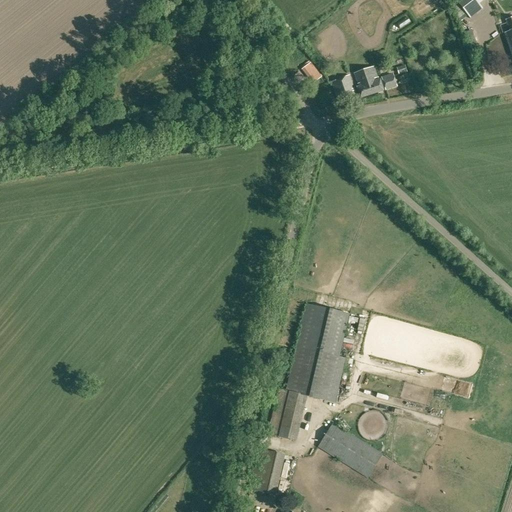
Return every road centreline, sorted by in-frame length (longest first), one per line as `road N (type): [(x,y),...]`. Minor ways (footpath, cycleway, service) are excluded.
road 1 (tertiary): [(230,511),(324,129)]
road 2 (track): [(0,170),(312,121)]
road 3 (unclassified): [(511,292),(324,129)]
road 4 (tertiary): [(324,129),(356,113),(511,87)]
road 5 (unclassified): [(324,129),(223,0)]
